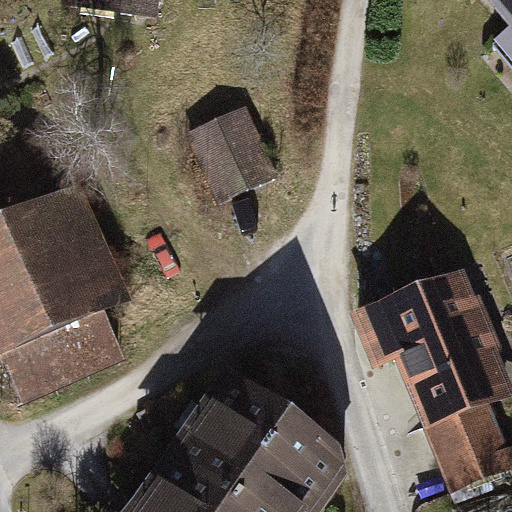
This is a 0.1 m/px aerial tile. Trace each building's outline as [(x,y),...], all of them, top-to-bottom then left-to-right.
[(169,0),(79,0),(73,28),(165,43),(169,0)] [(511,0),(486,0),(511,35),(511,0)] [(249,112),(193,144),(224,216),(284,191),(249,112)] [(83,190),(0,227),(0,361),(2,360),(20,401),(119,357),(101,316),(133,302),(83,190)] [(511,365),(459,252),(351,302),(376,355),(388,345),(451,479),(511,450),(511,438),(487,386),(511,374),(511,365)] [(234,384),(143,511),(311,511),(346,463),(234,384)]
